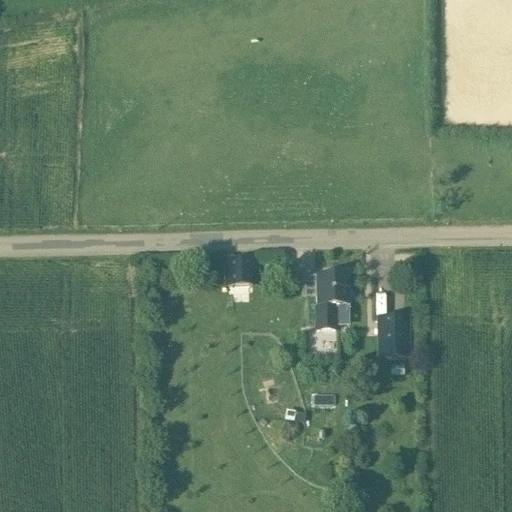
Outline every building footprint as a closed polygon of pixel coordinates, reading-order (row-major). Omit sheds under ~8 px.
[(259,259),(225,260),(227,302),(247,302),(246,285),(260,285),(259,259)] [(346,273),(333,273),(333,277),(316,278),(316,298),(317,334),(330,333),(333,333),(333,309),(348,309),(348,277),(347,277),(346,273)] [(316,278),(301,278),(302,298),(316,298),(316,278)] [(376,359),(409,359),(409,315),(376,315),(376,359)] [(330,333),(317,334),(317,355),(331,355),(330,333)]
